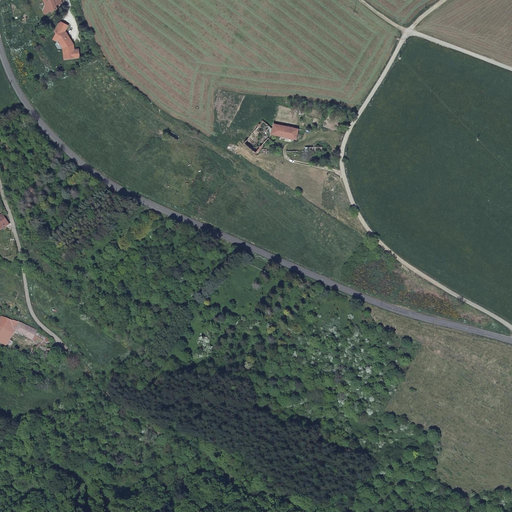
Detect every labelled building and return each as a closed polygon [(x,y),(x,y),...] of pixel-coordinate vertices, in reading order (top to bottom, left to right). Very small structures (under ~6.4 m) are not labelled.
[(51,1),(50,0),(40,0),(44,2),(46,7),(44,11),(46,16),(58,11),(57,7),(63,5),(60,0),(53,0),(54,0),(51,1)] [(66,60),(81,58),(80,50),(76,50),(76,46),(74,46),(72,43),(73,43),(68,33),(66,32),(69,27),(63,23),(60,25),(55,33),(58,35),(56,37),(62,40),(67,49),(66,49),(67,52),(66,52),(66,60)] [(262,119),(244,142),(256,152),(258,150),(273,133),(295,138),(298,127),(273,122),(272,126),(262,119)] [(12,318),(2,314),(0,318),(0,341),(3,343),(4,342),(8,344),(9,342),(12,338),(17,330),(42,344),(44,345),(46,340),(45,339),(37,334),(38,330),(33,327),(14,318),(12,318)] [(47,336),(38,330),(37,334),(45,339),(47,336)]
